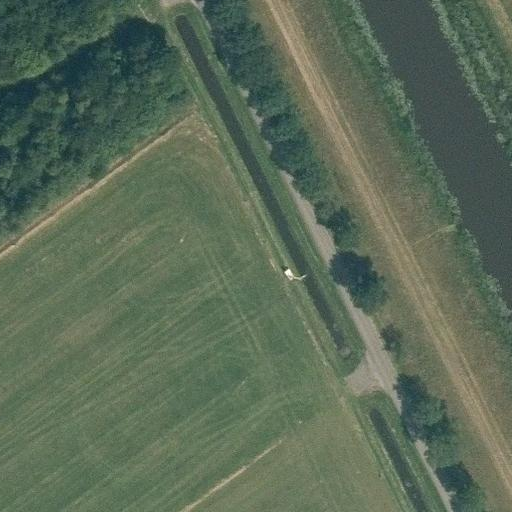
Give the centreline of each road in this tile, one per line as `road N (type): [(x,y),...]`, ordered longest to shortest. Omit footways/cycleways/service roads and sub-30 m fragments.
road 1 (unclassified): [(453,511),(202,0)]
road 2 (track): [(176,0),(83,56),(0,93)]
